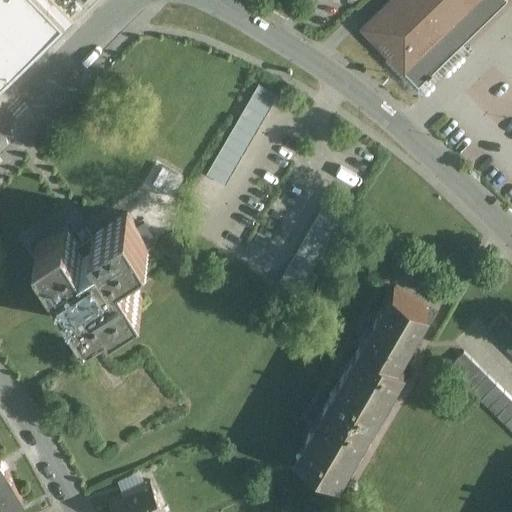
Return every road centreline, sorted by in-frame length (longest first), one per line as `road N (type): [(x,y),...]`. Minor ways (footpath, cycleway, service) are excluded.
road 1 (residential): [(511,236),(379,111),(213,0)]
road 2 (residential): [(0,135),(134,0)]
road 3 (residential): [(0,381),(74,511)]
